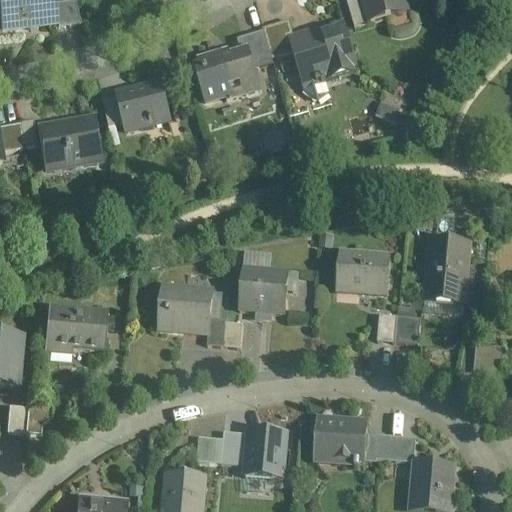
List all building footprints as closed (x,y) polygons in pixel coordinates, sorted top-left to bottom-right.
[(54,0),(0,0),(0,17),(2,32),(58,25),(57,22),(55,5),(54,0)] [(362,0),(362,1),(370,25),(370,26),(391,20),(390,14),(406,9),(403,0),(362,0)] [(362,1),(347,5),(354,30),(370,25),(362,1)] [(75,2),(55,5),(57,22),(58,25),(58,29),(82,26),(75,2)] [(289,23),(263,31),(263,33),(271,58),(294,51),(291,42),(294,41),(289,23)] [(294,41),(291,42),(294,51),(305,88),(302,89),(304,93),(318,104),(329,97),(325,85),(326,85),(325,82),(358,72),(344,26),(294,41)] [(263,33),(237,41),(240,53),(248,51),(254,72),(259,71),(257,65),(272,61),(271,58),(263,33)] [(240,53),(224,58),(222,53),(198,61),(199,66),(194,67),(205,104),(225,98),(227,102),(260,92),(254,72),(248,51),(240,53)] [(161,85),(117,95),(117,97),(124,124),(125,132),(169,122),(161,85)] [(117,97),(102,100),(108,128),(124,124),(117,97)] [(393,123),(399,109),(380,102),(375,116),(393,123)] [(38,146),(33,120),(19,122),(20,125),(24,148),(38,146)] [(92,120),(42,129),(49,170),(53,169),(52,167),(50,168),(50,164),(66,162),(67,167),(82,164),(82,162),(95,160),(95,162),(99,161),(92,120)] [(20,125),(0,128),(0,151),(0,153),(24,148),(20,125)] [(470,245),(430,241),(424,303),(464,307),(470,245)] [(390,259),(340,255),(337,285),(360,287),(359,294),(387,297),(390,259)] [(289,273),(243,269),(239,311),(285,315),(289,273)] [(212,292),(163,287),(158,329),(208,334),(210,320),(212,292)] [(105,311),(51,306),(46,351),(69,353),(69,348),(102,351),(105,311)] [(397,319),(380,317),(377,343),(394,345),(397,319)] [(420,322),(397,319),(394,345),(418,348),(420,322)] [(225,321),(210,320),(208,334),(207,346),(223,347),(225,323),(225,321)] [(243,325),(225,323),(223,347),(240,349),(243,325)] [(21,336),(0,333),(0,384),(16,386),(21,336)] [(501,349),(477,346),(474,372),(499,374),(501,349)] [(28,408),(9,406),(7,432),(26,433),(28,408)] [(52,408),(28,406),(28,408),(26,433),(41,435),(42,426),(49,421),(51,421),(52,408)] [(368,423),(317,418),(315,436),(323,437),(322,455),(341,457),(341,463),(354,465),(354,467),(358,467),(364,467),(364,459),(367,435),(368,423)] [(286,433),(248,429),(247,441),(244,465),(243,475),(245,475),(245,482),(268,484),(269,477),(282,479),(286,433)] [(391,437),(367,435),(364,459),(388,461),(391,437)] [(222,439),(198,436),(196,460),(220,462),(222,439)] [(415,440),(391,437),(388,461),(412,464),(413,464),(415,440)] [(247,441),(222,439),(220,462),(244,465),(247,441)] [(413,464),(412,464),(411,478),(416,478),(413,508),(436,510),(436,511),(451,511),(456,468),(413,464)] [(201,511),(205,476),(167,472),(162,511),(201,511)] [(127,511),(129,501),(78,496),(76,511),(127,511)]
